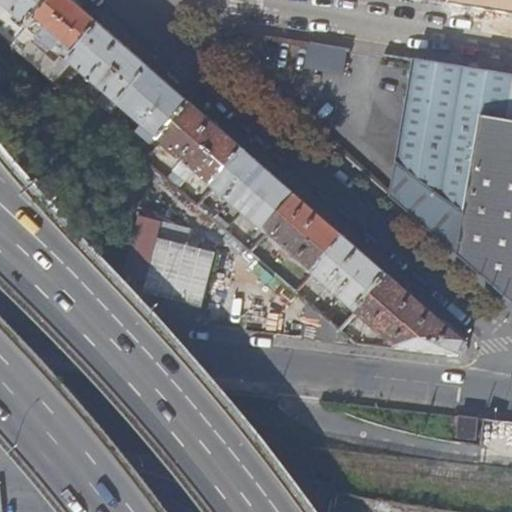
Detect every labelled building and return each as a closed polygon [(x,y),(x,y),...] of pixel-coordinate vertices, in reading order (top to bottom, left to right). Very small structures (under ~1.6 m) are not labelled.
[(0,6),(0,37),(13,48),(32,26),(54,0),(0,0),(0,4),(1,5),(0,6)] [(71,0),(54,0),(32,26),(13,48),(53,84),(70,64),(103,28),(71,0)] [(153,72),(103,28),(70,64),(91,83),(83,93),(95,102),(104,94),(121,109),(153,72)] [(309,41),(304,67),(343,75),(349,49),(309,41)] [(511,290),(511,78),(416,63),(414,76),(406,124),(394,201),(510,302),(511,290)] [(193,107),(153,72),(121,109),(149,133),(133,152),(143,162),(153,151),(160,143),(193,107)] [(247,153),(193,107),(160,143),(183,162),(175,172),(187,182),(195,173),(214,190),(247,153)] [(111,120),(104,128),(117,139),(123,131),(111,120)] [(153,151),(143,162),(157,173),(166,162),(153,151)] [(301,200),(247,153),(214,190),(268,236),(269,234),(301,200)] [(346,239),(301,200),(269,234),(316,273),(346,239)] [(143,289),(203,306),(218,253),(158,236),(143,289)] [(313,276),(358,315),(390,278),(346,239),(316,273),(313,276)] [(358,315),(357,316),(400,352),(463,359),(468,345),(390,278),(358,315)]
